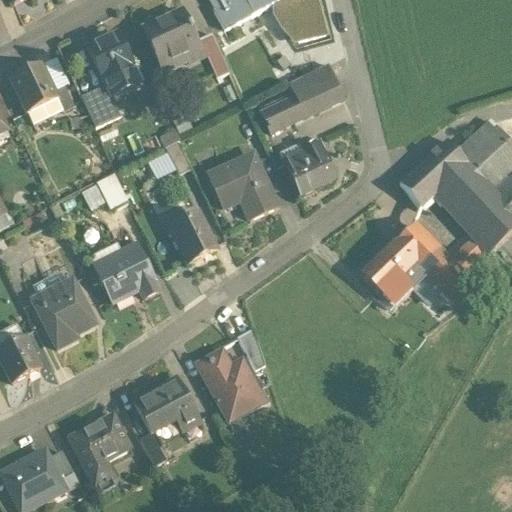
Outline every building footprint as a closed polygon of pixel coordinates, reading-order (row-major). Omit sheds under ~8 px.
[(5,0),(13,17),(46,1),(45,0),(5,0)] [(203,0),(216,23),(214,24),(224,41),(251,26),(254,24),(243,5),(251,0),(203,0)] [(279,0),(255,0),(254,0),(251,0),(243,5),(254,24),(251,26),(251,27),(272,15),(283,9),(279,0)] [(254,0),(255,0),(279,0),(283,9),(309,2),(308,0),(254,0)] [(273,28),(286,46),(292,53),(325,44),(312,0),(308,0),(309,2),(283,9),(272,15),(273,28)] [(180,24),(142,42),(159,80),(184,68),(187,75),(201,69),(201,68),(194,54),(190,45),(192,44),(189,39),(187,40),(180,24)] [(210,46),(194,54),(201,68),(205,67),(215,90),(227,84),(210,46)] [(115,47),(86,61),(101,93),(102,93),(129,80),(130,79),(115,47)] [(297,91),(243,117),(257,149),(342,109),(327,76),(297,91)] [(56,111),(39,77),(9,91),(26,126),(56,111)] [(129,80),(102,93),(103,94),(105,97),(114,116),(141,103),(129,80)] [(105,97),(92,103),(106,133),(119,127),(105,97)] [(106,133),(92,103),(80,109),(94,139),(106,133)] [(69,105),(56,111),(64,128),(77,121),(69,105)] [(56,111),(26,126),(34,142),(64,128),(56,111)] [(475,245),(445,270),(462,287),(470,280),(511,241),(511,222),(494,202),(511,185),(511,154),(491,131),(457,162),(468,174),(432,206),(439,214),(444,210),(475,245)] [(457,162),(446,150),(397,194),(418,218),(432,206),(468,174),(457,162)] [(176,152),(160,161),(175,192),(191,183),(176,152)] [(317,156),(281,173),(298,207),(334,190),(317,156)] [(252,166),(207,187),(222,219),(239,212),(248,232),(276,219),(252,166)] [(112,185),(95,194),(96,195),(105,213),(109,221),(113,219),(114,220),(126,214),(112,185)] [(511,185),(494,202),(511,222),(511,185)] [(96,195),(81,203),(89,220),(105,213),(96,195)] [(197,225),(169,239),(186,275),(215,261),(197,225)] [(411,234),(359,284),(379,305),(400,284),(411,273),(423,286),(447,311),(453,305),(469,290),(466,286),(463,288),(462,287),(445,270),(411,234)] [(116,255),(88,269),(93,278),(92,279),(95,283),(122,270),(119,264),(120,264),(116,255)] [(120,264),(119,264),(122,270),(95,283),(110,315),(138,301),(142,310),(159,302),(136,256),(120,264)] [(423,286),(411,273),(400,284),(412,297),(423,286)] [(482,294),(470,280),(462,287),(463,288),(466,286),(469,290),(453,305),(459,311),(468,302),(471,305),(482,294)] [(400,284),(379,305),(392,317),(412,297),(400,284)] [(71,288),(36,306),(48,330),(43,333),(56,359),(76,348),(74,345),(95,335),(71,288)] [(251,339),(235,348),(247,370),(259,364),(251,339)] [(22,347),(0,359),(0,370),(12,394),(39,379),(22,347)] [(221,362),(197,376),(225,425),(240,417),(244,423),(263,412),(240,371),(229,377),(221,362)] [(175,389),(158,398),(159,400),(135,414),(134,412),(131,413),(149,445),(151,444),(176,430),(182,441),(199,432),(175,389)] [(129,458),(111,424),(68,447),(94,497),(112,488),(104,471),(129,458)] [(149,445),(139,451),(153,476),(165,470),(151,444),(149,445)] [(44,460),(0,483),(0,485),(13,511),(41,511),(53,506),(51,500),(62,494),(60,491),(48,467),(44,460)] [(60,461),(48,467),(60,491),(72,484),(60,461)]
